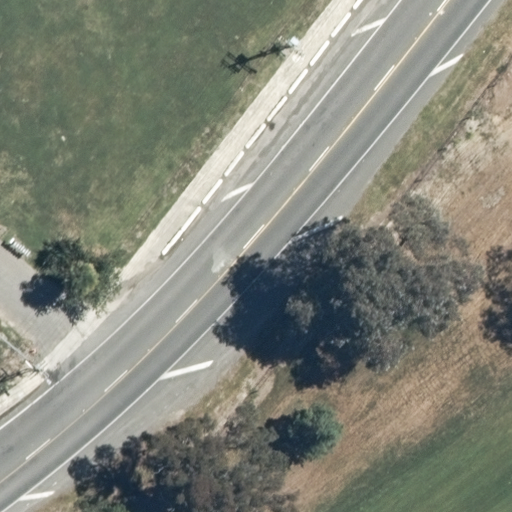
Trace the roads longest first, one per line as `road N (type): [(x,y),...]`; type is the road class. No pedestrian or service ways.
road 1 (secondary): [(134,368),(321,163),(445,0)]
road 2 (secondary): [(0,481),(134,368)]
road 3 (residential): [(0,276),(65,335),(134,368)]
